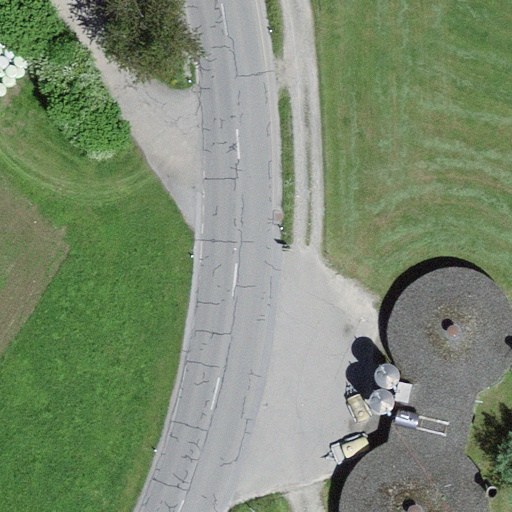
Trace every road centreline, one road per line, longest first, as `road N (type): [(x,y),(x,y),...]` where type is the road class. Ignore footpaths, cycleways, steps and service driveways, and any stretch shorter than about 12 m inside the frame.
road 1 (secondary): [(221,0),(234,70),(242,233),(222,371),(179,511)]
road 2 (track): [(292,0),(308,195),(292,371),(222,371)]
